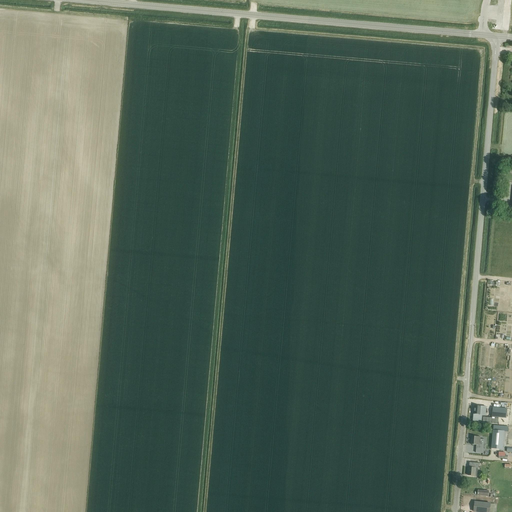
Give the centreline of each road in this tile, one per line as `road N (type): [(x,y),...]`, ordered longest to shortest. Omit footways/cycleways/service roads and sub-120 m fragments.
road 1 (tertiary): [(455,511),(496,37)]
road 2 (secondary): [(481,35),(74,0)]
